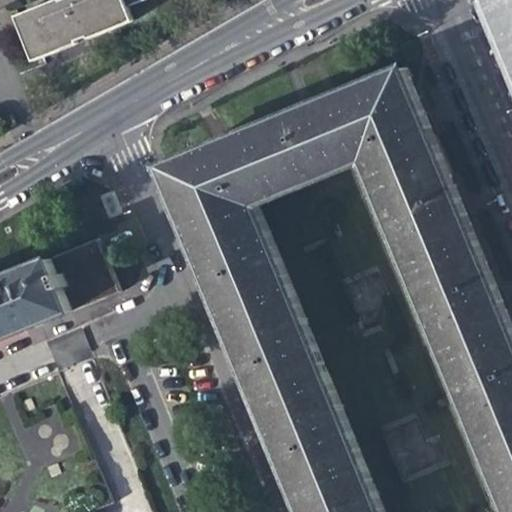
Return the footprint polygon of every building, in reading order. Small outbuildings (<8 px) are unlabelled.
[(126,10),(122,0),(67,0),(61,3),(59,0),(58,0),(16,17),(33,61),(61,50),(131,22),(126,10)] [(122,0),(126,10),(150,0),(122,0)] [(511,1),(494,9),(511,53),(511,1)] [(364,162),(509,511),(511,511),(511,330),(491,279),(455,190),(420,105),(406,70),(167,169),(180,200),(219,297),(260,396),(308,511),(382,511),(257,206),(364,162)] [(0,511),(0,343),(74,313),(121,294),(99,242),(0,281),(0,511)]
